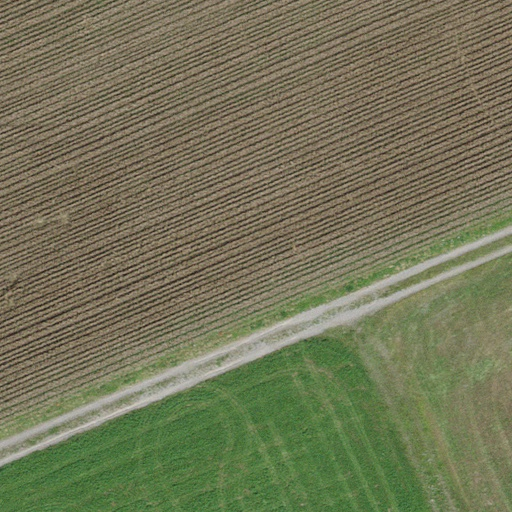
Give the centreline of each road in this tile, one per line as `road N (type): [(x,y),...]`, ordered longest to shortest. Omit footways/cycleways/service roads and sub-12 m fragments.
road 1 (track): [(511,233),(0,448)]
road 2 (track): [(440,511),(347,300)]
